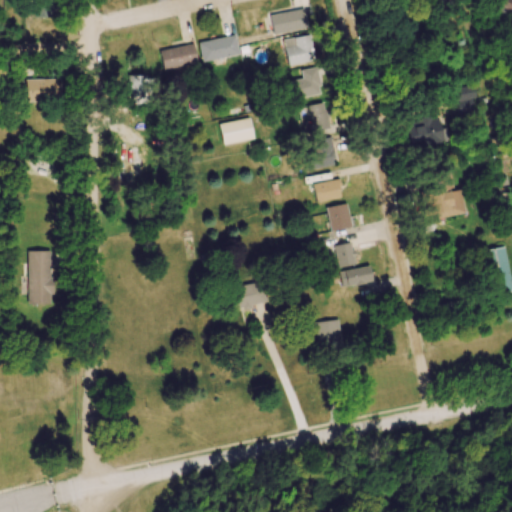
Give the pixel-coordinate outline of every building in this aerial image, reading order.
[(33,0),(33,19),(52,19),(52,0),(33,0)] [(511,0),(495,0),(498,23),(511,20),(511,0)] [(271,33),(305,29),(303,10),(269,13),(271,33)] [(237,54),(233,35),(196,42),(200,62),(237,54)] [(311,60),(305,35),(281,40),(287,66),(311,60)] [(158,50),(162,70),(196,63),(192,43),(158,50)] [(299,70),(301,78),(289,81),(293,99),(320,94),(315,67),(299,70)] [(23,100),(57,101),(57,78),(24,77),(23,100)] [(470,85),(453,88),(458,113),(475,110),(470,85)] [(302,107),(310,135),(331,130),(324,101),(302,107)] [(443,141),(436,115),(403,123),(410,149),(443,141)] [(218,123),(222,145),(252,139),(248,117),(218,123)] [(308,169),(333,165),(329,138),(304,142),(308,169)] [(463,212),(459,189),(451,190),(447,168),(427,171),(429,185),(419,187),(424,219),(463,212)] [(311,184),(315,202),(339,197),(335,179),(311,184)] [(329,231),(350,227),(345,203),(324,207),(329,231)] [(354,265),(351,242),(333,245),(336,267),(354,265)] [(482,250),(490,294),(511,290),(503,247),(482,250)] [(51,305),(52,251),(26,250),(25,305),(51,305)] [(339,287),(371,283),(369,266),(337,270),(339,287)] [(265,304),(262,283),(227,289),(231,310),(241,308),(242,308),(265,304)] [(312,322),(317,348),(341,344),(336,318),(312,322)]
